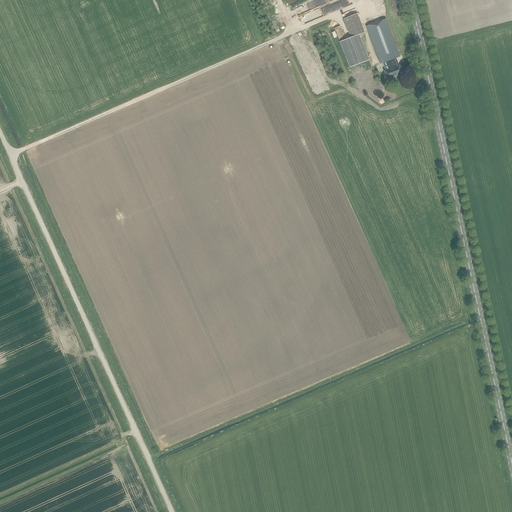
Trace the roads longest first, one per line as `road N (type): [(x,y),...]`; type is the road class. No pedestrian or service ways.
road 1 (primary): [(511,465),(410,0)]
road 2 (unclassified): [(173,511),(0,134)]
